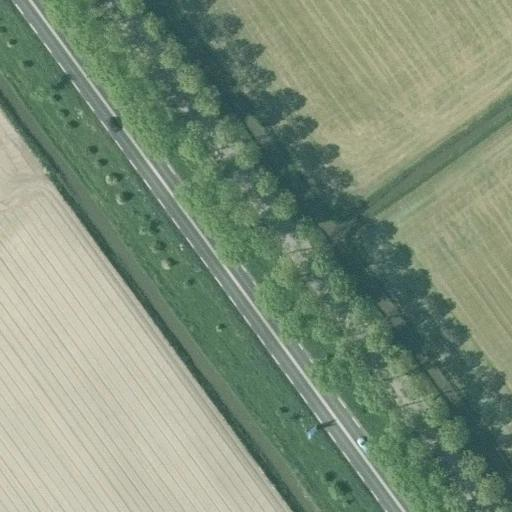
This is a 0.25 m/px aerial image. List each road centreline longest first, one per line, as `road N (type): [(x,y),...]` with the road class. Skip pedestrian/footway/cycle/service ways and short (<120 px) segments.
road 1 (primary): [(402,511),(28,0)]
road 2 (unclassified): [(493,511),(121,0)]
